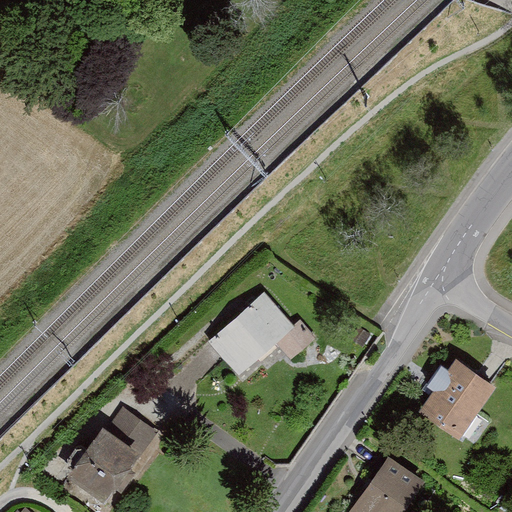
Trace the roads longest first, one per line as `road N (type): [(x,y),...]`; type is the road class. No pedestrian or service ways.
road 1 (residential): [(440,280),(282,511)]
road 2 (residential): [(511,170),(440,280)]
